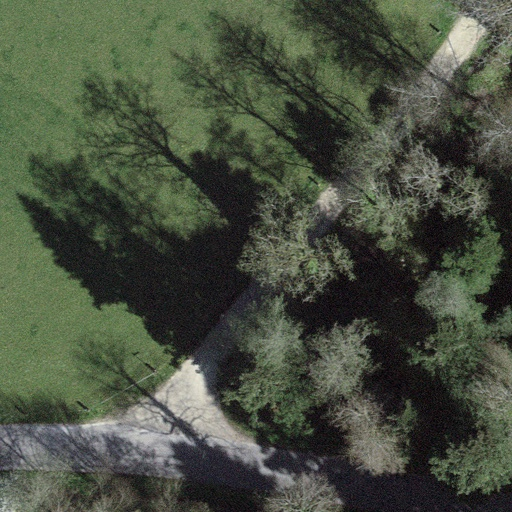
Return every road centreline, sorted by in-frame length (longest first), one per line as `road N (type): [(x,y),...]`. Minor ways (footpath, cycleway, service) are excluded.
road 1 (track): [(482,0),(148,447)]
road 2 (residential): [(0,449),(148,447),(483,511)]
